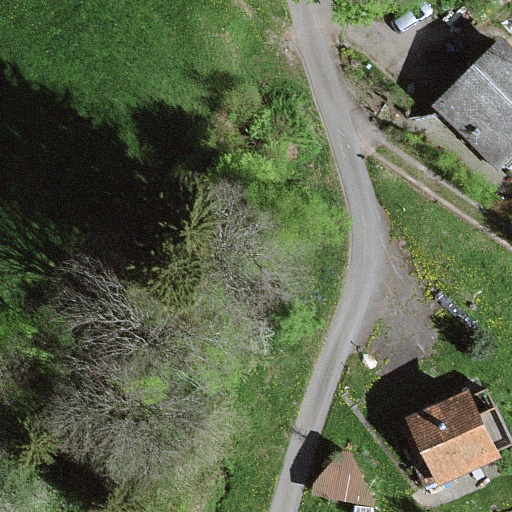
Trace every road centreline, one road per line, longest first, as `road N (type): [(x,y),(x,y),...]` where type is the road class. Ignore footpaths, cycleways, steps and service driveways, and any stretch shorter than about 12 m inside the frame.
road 1 (track): [(290,0),(351,183),(357,281),(277,511)]
road 2 (track): [(290,0),(511,235)]
